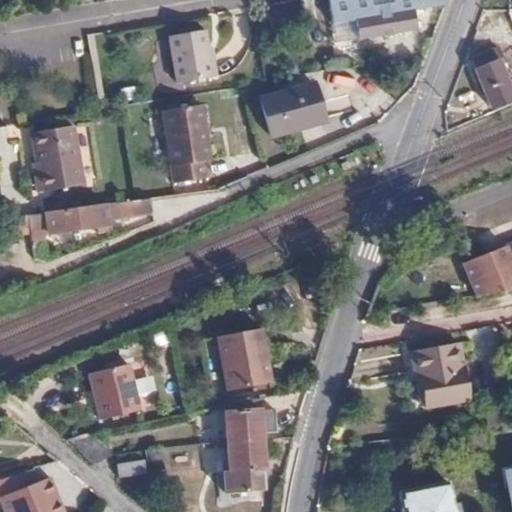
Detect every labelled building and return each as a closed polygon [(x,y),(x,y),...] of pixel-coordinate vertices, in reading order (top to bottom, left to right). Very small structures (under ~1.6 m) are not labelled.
[(438,9),(440,0),(325,0),(330,25),(342,23),(344,35),(354,34),(356,41),(366,40),(379,38),(414,32),(411,12),(438,9)] [(207,77),(198,30),(162,37),(170,83),(207,77)] [(379,38),(366,40),(368,47),(379,45),(379,38)] [(471,73),(488,109),(511,98),(511,85),(501,61),(505,59),(501,49),(496,52),(492,44),(485,38),(468,45),(467,53),(474,71),(471,73)] [(317,121),(306,85),(256,102),(266,137),(317,121)] [(205,159),(197,105),(157,111),(167,183),(203,179),(201,161),(205,159)] [(67,127),(53,129),(62,189),(76,187),(67,127)] [(62,189),(53,129),(26,133),(30,163),(35,193),(62,189)] [(35,193),(30,163),(25,164),(30,194),(35,193)] [(148,215),(147,196),(131,199),(22,215),(25,235),(26,237),(43,234),(43,237),(92,229),(93,233),(105,232),(103,222),(148,215)] [(7,236),(25,235),(22,215),(4,217),(7,236)] [(511,244),(464,264),(477,296),(511,290),(511,244)] [(260,329),(217,338),(228,392),(272,383),(260,329)] [(462,343),(412,350),(416,371),(422,372),(427,407),(470,401),(462,343)] [(140,413),(130,366),(89,375),(99,422),(140,413)] [(220,440),(221,444),(261,440),(260,431),(275,429),(272,407),(224,413),(226,440),(220,440)] [(89,436),(64,441),(93,466),(108,458),(89,436)] [(261,440),(221,444),(222,449),(227,448),(229,472),(221,473),(223,492),(261,488),(258,470),(263,469),(261,440)] [(143,463),(114,465),(116,479),(144,476),(143,463)] [(511,511),(511,463),(501,465),(508,511),(511,511)] [(41,484),(35,470),(0,480),(0,491),(8,511),(52,511),(50,505),(61,500),(54,481),(41,484)] [(448,511),(442,482),(395,492),(398,511),(448,511)] [(66,511),(61,500),(50,505),(52,511),(66,511)]
